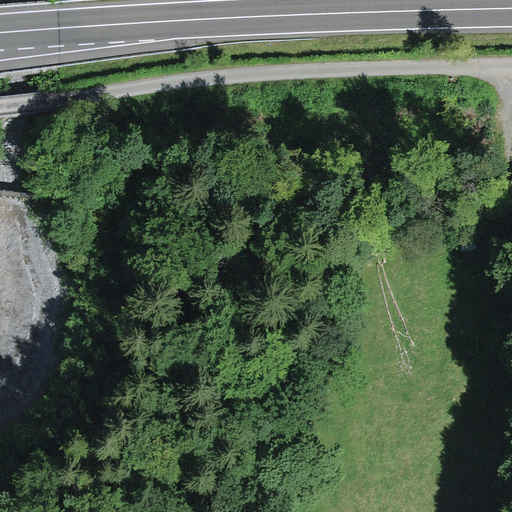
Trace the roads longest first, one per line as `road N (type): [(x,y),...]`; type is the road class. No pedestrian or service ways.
road 1 (track): [(511,47),(444,47),(0,106)]
road 2 (trunk): [(0,33),(511,8)]
